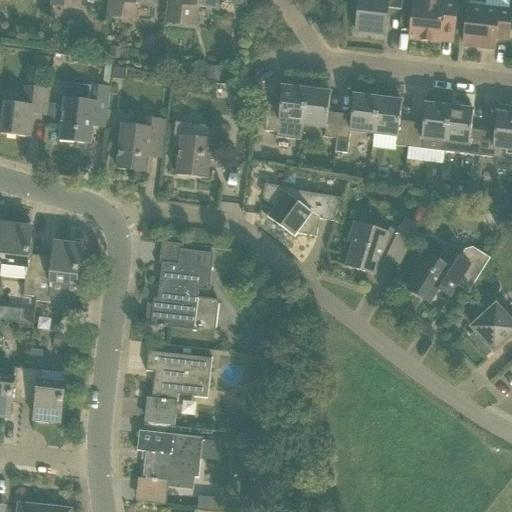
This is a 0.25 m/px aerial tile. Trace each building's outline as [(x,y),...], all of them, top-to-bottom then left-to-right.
[(50,0),(50,7),(81,10),(81,0),(50,0)] [(153,8),(153,0),(109,0),(108,17),(137,21),(138,6),(153,8)] [(214,8),(215,0),(167,0),(165,22),(196,25),(198,7),(214,8)] [(385,36),(388,9),(402,10),(402,0),(359,0),(356,33),(385,36)] [(442,0),(443,2),(419,0),(414,0),(410,39),(440,43),(440,41),(454,43),(458,0),(442,0)] [(508,39),(511,19),(511,9),(469,4),(464,45),(495,49),(496,38),(508,39)] [(121,59),(122,48),(110,47),(109,58),(121,59)] [(221,81),(222,67),(208,66),(207,80),(221,81)] [(125,80),(126,69),(113,68),(112,79),(125,80)] [(31,138),(33,118),(33,114),(47,116),(51,89),(25,86),(22,104),(5,102),(1,134),(31,138)] [(91,145),(93,126),(94,122),(107,123),(111,88),(91,86),(89,100),(64,97),(59,141),(91,145)] [(254,100),(255,89),(244,87),(242,99),(244,99),(254,100)] [(303,126),(307,90),(283,87),(281,107),(268,105),(265,131),(277,132),(277,138),(301,141),(303,126)] [(340,114),(328,113),(331,93),(307,90),(303,126),(326,129),(325,138),(336,139),(338,139),(340,114)] [(355,96),(352,115),(340,114),(338,139),(336,139),(335,152),(348,154),(350,132),(374,135),(378,98),(355,96)] [(412,123),(400,121),(402,101),(378,98),(374,135),(397,137),(396,146),(408,148),(409,148),(412,123)] [(426,104),(424,124),(412,123),(409,148),(408,148),(407,160),(443,164),(444,152),(445,153),(450,107),(426,104)] [(483,131),(471,130),(474,110),(450,107),(445,153),(481,156),(483,131)] [(62,111),(49,109),(48,123),(60,125),(62,111)] [(511,114),(497,113),(495,133),(483,131),(481,156),(502,159),(502,151),(511,152),(511,114)] [(147,172),(149,153),(149,150),(163,152),(167,120),(139,117),(138,126),(121,124),(119,148),(117,169),(147,172)] [(179,150),(179,156),(176,176),(208,179),(211,161),(223,162),(228,128),(176,122),(174,136),(180,137),(178,150),(179,150)] [(474,197),(476,184),(468,183),(466,198),(474,200),(474,197)] [(269,203),(274,207),(267,217),(295,237),(298,234),(317,237),(320,219),(334,222),(341,199),(295,191),(295,189),(280,187),(269,203)] [(487,201),(488,194),(485,189),(477,188),(475,200),(487,201)] [(347,243),(353,245),(347,266),(375,275),(380,261),(386,258),(399,264),(426,210),(420,207),(413,221),(405,218),(399,230),(390,227),(388,234),(354,222),(347,243)] [(41,262),(28,261),(32,228),(6,225),(1,265),(2,265),(1,277),(25,279),(23,300),(31,301),(32,297),(37,297),(41,262)] [(55,242),(53,264),(41,262),(37,297),(36,301),(49,303),(49,298),(75,301),(81,245),(55,242)] [(430,304),(439,290),(451,297),(458,286),(469,293),(490,258),(473,247),(465,249),(460,258),(447,250),(440,261),(423,251),(411,273),(414,275),(406,289),(430,304)] [(209,290),(211,274),(213,254),(181,251),(179,266),(163,264),(160,292),(164,292),(163,301),(155,300),(152,325),(159,326),(159,327),(165,327),(165,326),(215,333),(219,301),(197,298),(199,289),(209,290)] [(494,352),(509,338),(511,336),(511,316),(507,315),(498,304),(472,327),(476,332),(471,337),(487,355),(492,350),(494,352)] [(35,311),(20,309),(19,323),(33,325),(35,311)] [(253,325),(250,350),(270,352),(273,327),(253,325)] [(54,346),(66,347),(67,335),(55,334),(54,346)] [(477,372),(487,381),(507,358),(497,349),(477,372)] [(155,400),(175,402),(177,402),(178,394),(195,396),(195,397),(208,399),(212,356),(201,355),(201,358),(149,352),(146,371),(155,373),(154,383),(157,384),(155,400)] [(249,363),(265,365),(266,363),(274,363),(275,358),(249,355),(249,363)] [(27,370),(15,369),(14,377),(0,375),(0,417),(10,418),(12,397),(24,398),(27,370)] [(61,424),(66,375),(27,370),(24,398),(37,400),(34,421),(61,424)] [(262,431),(270,431),(274,375),(266,375),(264,395),(264,410),(262,431)] [(264,410),(264,395),(246,394),(245,409),(264,410)] [(199,478),(201,459),(203,438),(140,431),(137,451),(146,452),(144,476),(147,476),(146,479),(168,482),(168,489),(184,491),(185,477),(199,478)] [(257,438),(244,450),(255,463),(269,451),(257,438)] [(223,460),(224,441),(209,440),(208,459),(223,460)] [(247,496),(245,501),(243,511),(265,511),(266,496),(253,495),(247,496)] [(218,511),(221,511),(223,499),(199,496),(197,510),(218,511)]
